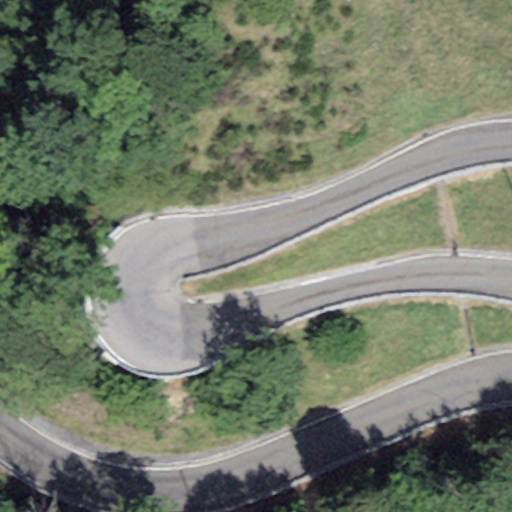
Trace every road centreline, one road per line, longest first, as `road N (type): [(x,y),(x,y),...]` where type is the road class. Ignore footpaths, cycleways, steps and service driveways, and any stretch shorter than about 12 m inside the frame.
road 1 (unclassified): [(511,280),(404,275),(183,326),(159,322),(134,288),(138,266),(155,248),(257,229),(433,155),(511,141)]
road 2 (unclassified): [(0,425),(68,475),(157,491),(253,469),(450,390),(511,376)]
